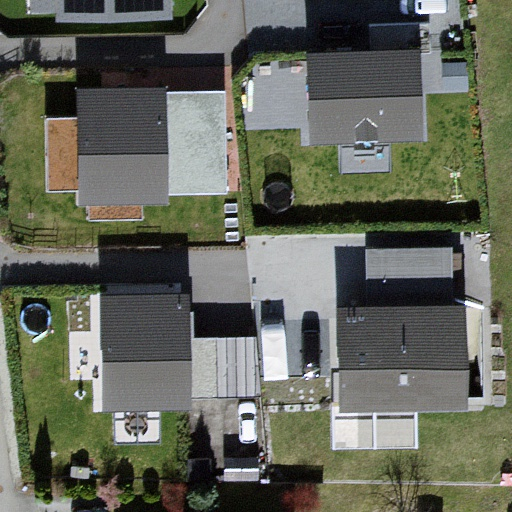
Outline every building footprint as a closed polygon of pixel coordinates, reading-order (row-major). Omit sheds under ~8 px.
[(313,33),(288,34),(291,136),(422,132),(419,30),(400,31),(313,33)] [(160,71),(72,71),(72,184),(160,184),(160,71)] [(435,234),(349,236),(352,290),(438,288),(435,234)] [(180,280),(92,282),(94,396),(182,394),(180,280)] [(352,290),(326,291),(329,393),(461,389),(458,287),(438,288),(352,290)] [(254,381),(253,323),(193,324),(194,382),(254,381)]
